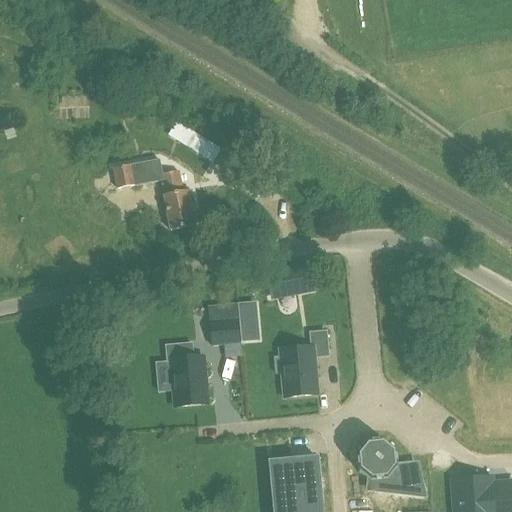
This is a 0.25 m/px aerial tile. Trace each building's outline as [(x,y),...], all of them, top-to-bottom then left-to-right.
[(173,136),(218,161),(225,148),(181,123),(173,136)] [(190,206),(194,205),(191,191),(183,193),(179,172),(163,175),(160,161),(114,170),(118,190),(162,181),(172,231),(194,227),(190,206)] [(239,165),(232,178),(247,186),(254,173),(239,165)] [(310,262),(267,270),(270,286),(272,297),(315,289),(310,262)] [(223,343),(225,358),(241,356),(238,319),(210,322),(212,344),(223,343)] [(280,351),(280,359),(275,359),(276,374),(282,373),(284,399),(317,396),(314,358),(328,357),(326,332),(310,334),(311,348),(280,351)] [(192,345),(165,347),(167,363),(170,362),(174,408),(207,406),(203,358),(193,358),(192,345)] [(383,442),(366,443),(355,456),(357,473),(370,483),(387,482),(397,469),(396,452),(383,442)] [(271,463),(275,511),(322,511),(317,459),(271,463)] [(452,482),(454,511),(511,511),(511,483),(493,484),(493,479),(452,482)]
